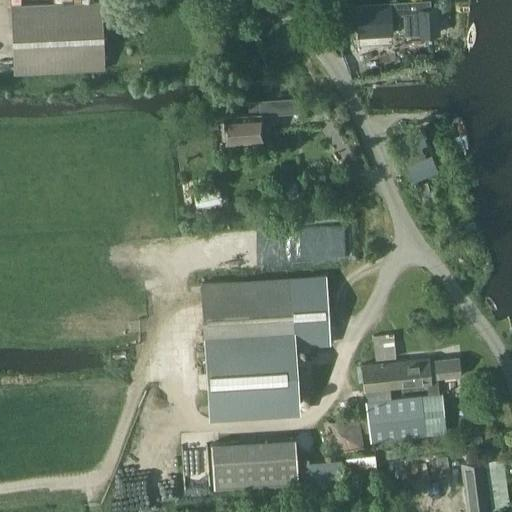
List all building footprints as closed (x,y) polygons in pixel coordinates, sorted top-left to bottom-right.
[(429,0),(411,0),(357,3),(358,35),(391,34),(390,13),(404,13),(405,34),(438,32),(437,7),(429,7),(429,0)] [(14,75),(105,69),(101,1),(10,7),(14,75)] [(445,91),(389,93),(390,108),(445,106),(445,91)] [(229,142),(265,139),(264,113),(227,115),(229,142)] [(413,132),(396,139),(405,160),(413,180),(431,172),(422,153),(413,132)] [(316,274),(200,281),(208,417),(300,412),(295,345),(321,344),(330,343),(326,273),(316,274)] [(376,359),(395,357),(393,333),(374,335),(376,359)] [(369,440),(445,432),(441,394),(438,394),(436,377),(460,375),(458,356),(430,359),(429,357),(361,364),(363,390),(366,390),(367,401),(365,401),(369,440)] [(333,417),(335,447),(364,445),(363,415),(333,417)] [(293,437),(208,443),(211,487),(296,481),(293,437)] [(312,483),(378,479),(377,457),(311,461),(312,483)] [(468,510),(508,505),(502,458),(462,463),(468,510)]
